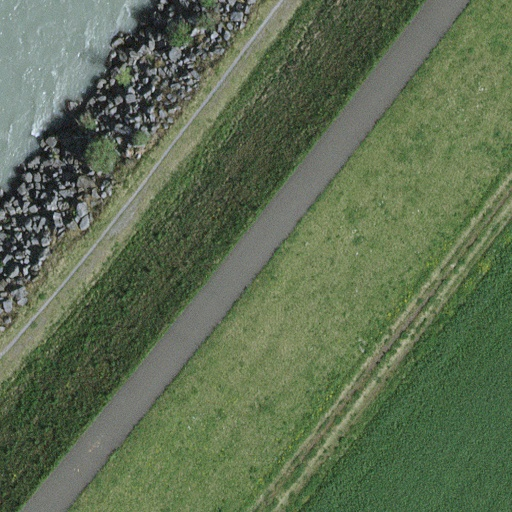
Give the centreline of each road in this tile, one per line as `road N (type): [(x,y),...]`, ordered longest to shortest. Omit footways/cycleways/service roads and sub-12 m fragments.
road 1 (track): [(0,369),(287,0)]
road 2 (track): [(511,186),(278,511)]
